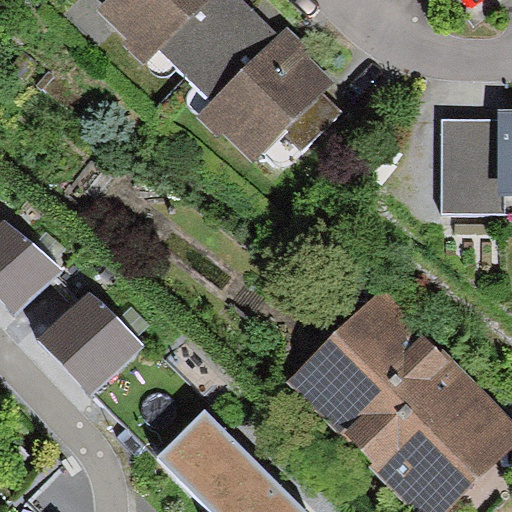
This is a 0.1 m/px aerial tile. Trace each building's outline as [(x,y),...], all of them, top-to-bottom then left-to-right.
[(114,0),(188,76),(252,15),(237,0),(114,0)] [(342,109),(252,15),(188,76),(278,169),(342,109)] [(511,191),(511,110),(509,111),(508,126),(444,125),(443,212),(503,212),(504,191),(511,191)] [(64,273),(4,224),(0,227),(0,302),(12,317),(64,273)] [(148,352),(88,297),(37,342),(91,403),(148,352)] [(376,306),(290,388),(409,511),(431,511),(506,441),(376,306)] [(303,511),(209,415),(161,460),(211,511),(303,511)]
